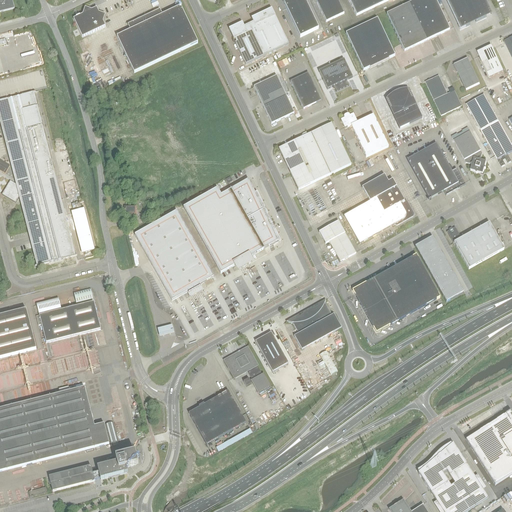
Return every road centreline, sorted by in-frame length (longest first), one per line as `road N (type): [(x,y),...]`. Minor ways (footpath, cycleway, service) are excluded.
road 1 (trunk): [(511,303),(274,465)]
road 2 (unclassified): [(261,146),(511,26)]
road 3 (unclassified): [(111,264),(95,150),(48,15)]
road 4 (trunk): [(304,459),(511,318)]
road 5 (unclassified): [(343,272),(511,178)]
road 6 (secondary): [(173,400),(194,356),(309,291)]
road 7 (unclassified): [(173,400),(139,372),(111,264)]
road 8 (trunk): [(511,301),(472,311),(369,360)]
road 9 (unclassified): [(0,226),(17,281),(111,264)]
road 10 (tertiary): [(324,279),(261,146)]
road 11 (trunk): [(304,459),(417,401),(428,411)]
road 12 (tertiary): [(261,146),(203,24)]
road 13 (trunk): [(428,411),(421,398),(511,321)]
road 14 (trunk): [(350,370),(274,465)]
road 15 (secondary): [(439,427),(351,511)]
